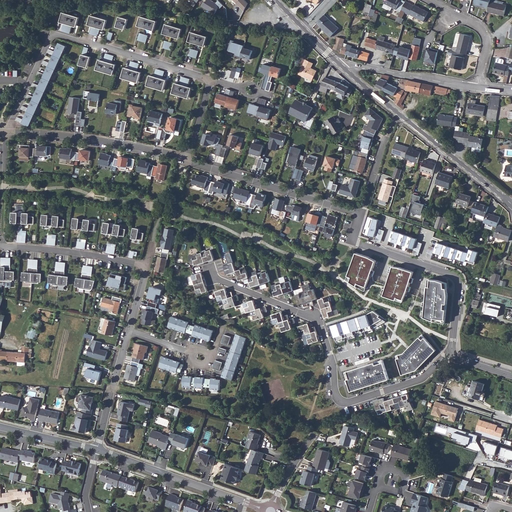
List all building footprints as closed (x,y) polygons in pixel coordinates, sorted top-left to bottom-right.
[(218,0),(216,3),(210,0),(207,0),(206,3),(204,2),(201,6),(215,13),(219,7),(220,8),(223,5),(218,0)] [(233,0),(234,0),(237,3),(244,11),(248,3),(245,0),(233,0)] [(386,0),(385,4),(396,10),(401,0),(386,0)] [(406,2),(402,0),(401,0),(396,10),(401,12),(406,2)] [(484,7),(488,8),(490,0),(474,0),(474,3),(484,6),(484,7)] [(490,0),(488,8),(488,11),(503,14),(506,4),(493,1),(493,0),(490,0)] [(410,3),(406,1),(406,2),(401,12),(399,16),(403,18),(406,12),(410,3)] [(410,3),(406,12),(410,15),(410,14),(424,21),(429,12),(422,8),(422,9),(419,8),(419,7),(415,5),(414,5),(410,3)] [(76,27),(77,26),(79,17),(63,12),(61,21),(60,22),(76,27)] [(104,30),(105,28),(107,20),(91,15),(88,23),(88,25),(104,30)] [(324,15),(317,23),(324,30),(324,31),(330,37),(338,28),(324,15)] [(128,19),(119,16),(116,27),(125,30),(128,19)] [(140,16),(138,25),(154,29),(157,21),(140,16)] [(72,26),(64,24),(61,31),(70,34),(72,26)] [(166,24),(163,32),(180,37),(182,29),(166,24)] [(100,29),(92,26),(89,34),(98,36),(100,29)] [(207,37),(191,32),(189,40),(205,45),(207,37)] [(148,35),(140,33),(137,40),(146,43),(148,35)] [(455,37),(452,50),(465,53),(466,54),(471,36),(461,33),(460,38),(455,37)] [(337,36),(333,49),(341,51),(343,46),(345,39),(337,36)] [(367,37),(365,44),(394,53),(396,45),(384,41),(385,37),(380,36),(378,43),(377,43),(378,40),(367,37)] [(411,50),(409,58),(417,60),(422,39),(415,37),(411,50)] [(235,41),(231,40),(227,51),(235,53),(235,55),(250,59),(252,51),(243,48),(245,44),(239,42),(238,44),(235,43),(235,41)] [(173,43),(165,41),(163,48),(171,50),(173,43)] [(16,120),(29,126),(37,110),(66,46),(59,43),(55,52),(49,49),(47,52),(53,55),(50,63),(43,60),(42,64),(48,66),(44,74),(38,71),(37,75),(43,78),(39,86),(33,83),(31,86),(38,89),(34,97),(28,94),(26,97),(32,100),(29,108),(22,105),(21,109),(27,112),(23,119),(17,117),(16,120)] [(347,47),(346,54),(368,60),(370,53),(358,49),(348,46),(347,47)] [(409,58),(411,50),(401,47),(398,55),(409,58)] [(435,63),(438,49),(431,47),(430,49),(425,48),(422,56),(426,57),(425,60),(429,61),(429,62),(435,63)] [(199,51),(190,48),(188,56),(196,58),(199,51)] [(452,50),(449,49),(448,53),(452,54),(449,66),(460,68),(462,60),(464,61),(465,57),(464,57),(465,53),(452,50)] [(114,56),(106,53),(103,61),(112,63),(114,56)] [(87,68),(88,66),(91,57),(82,54),(79,63),(79,65),(87,68)] [(505,74),(509,74),(510,69),(511,66),(507,65),(508,65),(503,63),(504,60),(504,59),(499,58),(497,58),(494,72),(505,75),(505,74)] [(116,65),(99,59),(97,68),(96,70),(113,75),(116,65)] [(305,59),(298,73),(311,80),(316,72),(310,68),(312,63),(305,59)] [(139,63),(131,61),(129,68),(137,71),(139,63)] [(272,66),(264,64),(263,67),(260,67),(259,71),(266,74),(262,89),(266,90),(270,75),(272,66)] [(281,69),(272,66),(270,75),(278,77),(281,69)] [(141,72),(125,67),(122,76),(138,81),(141,72)] [(165,71),(156,69),(154,76),(162,79),(165,71)] [(151,75),(148,85),(164,89),(167,80),(151,75)] [(382,75),(376,87),(384,90),(387,83),(390,76),(382,75)] [(190,79),(182,76),(179,84),(188,86),(190,79)] [(325,77),(319,90),(326,93),(328,88),(331,89),(332,88),(336,91),(339,83),(334,81),(325,77)] [(400,84),(398,83),(397,86),(398,87),(405,90),(406,91),(407,91),(408,90),(413,91),(415,82),(400,79),(399,80),(401,81),(400,84)] [(339,83),(336,91),(346,96),(346,95),(349,97),(352,91),(349,89),(350,87),(340,82),(339,83)] [(415,82),(413,91),(424,94),(426,85),(415,82)] [(175,83),(173,92),(189,97),(192,88),(175,83)] [(387,83),(384,90),(398,97),(394,102),(403,109),(404,106),(401,104),(404,100),(400,99),(404,91),(387,83)] [(426,85),(424,94),(431,96),(432,91),(436,91),(436,93),(442,94),(444,88),(426,85)] [(226,106),(231,90),(227,89),(225,95),(218,93),(215,102),(226,106)] [(235,91),(231,90),(226,106),(237,109),(240,100),(233,98),(235,91)] [(85,91),(84,98),(90,99),(89,106),(98,107),(100,94),(90,93),(90,92),(85,91)] [(491,95),(487,121),(496,122),(501,96),(491,95)] [(80,98),(71,97),(68,113),(76,114),(76,113),(78,113),(78,110),(80,98)] [(263,99),(259,97),(256,105),(251,103),(248,112),(258,115),(263,99)] [(267,100),(263,99),(258,115),(257,117),(268,120),(271,110),(264,108),(267,100)] [(470,99),(468,114),(484,116),(486,106),(476,104),(476,101),(470,99)] [(109,103),(107,112),(116,114),(117,110),(120,111),(122,101),(114,100),(114,104),(109,103)] [(303,105),(304,104),(296,100),(290,113),(306,121),(313,108),(306,105),(306,106),(303,105)] [(130,104),(127,116),(131,117),(131,115),(134,116),(136,118),(140,119),(143,107),(133,106),(133,105),(130,104)] [(365,130),(375,134),(377,130),(378,130),(383,119),(370,108),(364,115),(370,120),(367,125),(365,124),(363,129),(365,130)] [(78,110),(78,113),(76,124),(85,126),(86,119),(82,118),(83,111),(78,110)] [(163,114),(151,111),(148,121),(156,122),(156,123),(156,125),(160,126),(163,114)] [(452,126),(456,127),(457,118),(453,117),(439,114),(438,124),(452,126)] [(334,116),(325,122),(327,126),(329,125),(334,135),(344,129),(341,125),(339,123),(341,122),(339,118),(336,120),(334,116)] [(163,130),(161,139),(165,140),(166,133),(167,132),(171,133),(171,132),(174,133),(175,131),(179,132),(182,120),(170,118),(168,129),(163,128),(163,130)] [(375,134),(365,130),(363,135),(360,134),(359,139),(363,140),(361,147),(370,150),(372,142),(373,139),(375,134)] [(455,131),(453,141),(464,143),(468,144),(468,146),(468,147),(473,147),(471,155),(476,156),(476,152),(480,153),(480,149),(482,149),(483,139),(479,139),(479,137),(470,136),(470,134),(455,131)] [(286,136),(272,132),(270,138),(268,148),(276,150),(278,144),(278,143),(280,144),(279,144),(283,146),(286,136)] [(215,155),(219,156),(222,147),(223,145),(219,144),(220,138),(217,137),(217,135),(212,134),(212,136),(205,134),(202,143),(216,147),(216,145),(218,145),(217,148),(215,155)] [(239,137),(231,134),(230,137),(230,138),(230,139),(229,139),(228,145),(235,147),(235,148),(240,150),(242,143),(238,141),(239,137)] [(264,146),(254,143),(251,153),(261,156),(264,146)] [(392,153),(406,157),(409,147),(395,143),(392,153)] [(34,148),(30,148),(30,145),(18,144),(18,150),(21,150),(20,159),(29,159),(29,157),(34,157),(34,156),(34,148)] [(39,148),(34,148),(34,156),(38,156),(39,155),(47,156),(48,146),(43,146),(39,146),(39,148)] [(298,159),(302,160),(304,156),(300,154),(301,149),(293,147),(291,154),(289,153),(286,163),(290,164),(290,163),(293,164),(293,165),(294,165),(296,166),(298,159)] [(406,157),(405,158),(417,162),(420,152),(412,150),(413,148),(409,147),(406,157)] [(60,158),(75,160),(76,152),(72,151),(72,149),(67,148),(67,149),(64,148),(62,148),(60,158)] [(81,153),(76,152),(75,160),(80,161),(80,159),(89,161),(90,151),(81,150),(81,153)] [(368,154),(360,151),(353,171),(362,173),(364,169),(367,159),(367,158),(368,154)] [(113,166),(115,158),(111,157),(111,155),(107,155),(108,154),(102,153),(99,164),(113,167),(113,166)] [(318,157),(310,154),(309,158),(308,157),(305,166),(308,167),(309,169),(314,171),(318,157)] [(119,159),(115,158),(113,166),(118,167),(126,169),(127,167),(129,158),(120,156),(119,159)] [(325,170),(332,172),(333,168),(335,164),(339,166),(341,160),(327,156),(324,165),(326,166),(325,170)] [(152,176),(154,165),(150,164),(150,163),(146,162),(145,160),(140,159),(138,170),(142,171),(142,172),(147,174),(147,176),(151,177),(152,176)] [(427,161),(423,171),(433,174),(436,164),(427,161)] [(158,166),(154,165),(152,176),(155,176),(155,178),(164,181),(168,165),(160,164),(159,167),(158,166)] [(393,180),(398,182),(402,170),(396,168),(393,177),(394,177),(393,180)] [(439,173),(435,184),(448,188),(452,177),(444,174),(444,175),(439,173)] [(201,176),(195,174),(192,184),(197,185),(197,186),(204,189),(204,190),(209,192),(212,182),(207,180),(208,177),(203,176),(203,177),(201,176)] [(344,187),(342,186),(340,193),(355,198),(360,181),(352,178),(349,186),(345,185),(344,187)] [(394,182),(385,179),(379,199),(389,202),(390,197),(394,198),(397,187),(392,186),(394,182)] [(216,183),(212,182),(209,192),(208,193),(213,195),(214,191),(227,194),(230,184),(225,182),(225,184),(217,181),(216,183)] [(250,206),(253,194),(250,193),(250,191),(246,190),(244,190),(245,189),(237,187),(233,198),(246,202),(246,204),(250,206)] [(468,207),(473,209),(476,201),(471,200),(472,196),(461,192),(458,202),(468,206),(468,207)] [(258,196),(253,194),(250,206),(249,207),(254,209),(257,205),(263,207),(267,195),(259,193),(258,196)] [(421,197),(414,195),(411,202),(415,203),(412,212),(422,215),(426,204),(420,203),(421,202),(419,201),(421,197)] [(285,201),(276,198),(272,213),(285,217),(286,212),(282,211),(285,201)] [(473,209),(472,211),(478,213),(477,215),(477,217),(485,219),(486,216),(487,212),(489,206),(476,201),(473,209)] [(293,205),(293,206),(291,212),(294,213),(301,215),(303,208),(293,205)] [(403,206),(399,216),(406,218),(410,208),(403,206)] [(19,212),(13,212),(12,223),(34,224),(34,217),(29,216),(29,213),(23,213),(23,216),(18,216),(19,212)] [(320,227),(323,218),(320,217),(320,215),(314,213),(313,214),(311,213),(309,213),(307,221),(308,222),(307,223),(320,227)] [(490,213),(486,223),(498,227),(499,224),(501,217),(490,213)] [(42,225),(64,227),(65,220),(60,219),(60,216),(54,215),(54,219),(49,218),(49,215),(43,214),(42,225)] [(323,218),(320,227),(319,231),(333,235),(335,229),(333,228),(334,227),(335,227),(338,217),(329,214),(328,217),(324,216),(323,218)] [(382,220),(369,215),(363,232),(376,237),(382,220)] [(439,215),(435,227),(440,229),(442,222),(444,217),(439,215)] [(80,218),(74,218),(73,228),(94,231),(95,224),(90,223),(91,220),(85,219),(84,223),(80,222),(80,218)] [(105,222),(103,233),(124,237),(126,229),(121,228),(121,225),(116,224),(115,227),(110,227),(111,223),(105,222)] [(498,227),(495,236),(509,240),(511,231),(511,229),(503,226),(503,225),(499,224),(498,227)] [(134,228),(132,238),(143,240),(144,233),(139,232),(140,229),(134,228)] [(163,248),(162,252),(169,254),(174,230),(165,228),(162,242),(162,243),(161,248),(163,248)] [(385,230),(380,228),(376,240),(381,242),(385,230)] [(392,231),(389,241),(414,249),(417,239),(392,231)] [(417,242),(414,253),(419,255),(423,244),(417,242)] [(459,250),(437,242),(434,253),(456,260),(456,259),(466,262),(467,259),(475,262),(478,253),(470,250),(469,253),(459,250)] [(108,246),(106,253),(110,253),(114,254),(116,248),(108,246)] [(430,246),(426,257),(431,259),(435,247),(430,246)] [(169,254),(162,252),(161,257),(158,257),(155,271),(164,273),(167,259),(168,259),(169,254)] [(211,253),(206,255),(207,256),(210,265),(215,264),(215,265),(220,264),(216,253),(211,254),(211,253)] [(357,254),(348,280),(358,287),(365,291),(366,288),(376,261),(367,257),(357,254)] [(205,267),(206,269),(211,267),(210,265),(207,256),(202,257),(201,257),(193,259),(196,268),(200,266),(200,269),(205,267)] [(2,257),(1,266),(11,267),(11,257),(2,257)] [(29,259),(29,268),(38,269),(39,260),(29,259)] [(56,270),(65,272),(66,263),(57,261),(56,270)] [(84,265),(83,274),(92,275),(94,266),(84,265)] [(231,265),(227,267),(231,277),(235,276),(235,277),(240,276),(240,274),(236,265),(232,266),(231,265)] [(0,273),(0,281),(12,281),(12,280),(15,280),(16,271),(11,271),(11,267),(1,266),(1,273),(0,273)] [(394,267),(384,296),(402,303),(403,300),(413,273),(400,268),(394,267)] [(38,269),(29,268),(28,272),(23,272),(23,280),(26,281),(26,282),(39,283),(39,282),(42,282),(42,273),(38,273),(38,269)] [(65,285),(68,285),(69,276),(65,276),(65,272),(56,270),(55,275),(50,274),(49,283),(52,283),(52,285),(65,286),(65,285)] [(243,273),(240,274),(240,276),(243,283),(247,282),(248,285),(252,284),(251,279),(248,270),(243,272),(243,273)] [(114,286),(114,288),(125,291),(127,284),(125,284),(124,284),(125,282),(126,282),(127,277),(118,275),(111,273),(110,279),(109,284),(114,286)] [(255,277),(251,279),(252,284),(254,289),(258,288),(259,289),(263,287),(260,277),(259,276),(259,273),(254,275),(255,277)] [(491,283),(498,285),(500,280),(501,275),(494,273),(491,283)] [(92,275),(83,274),(82,278),(77,278),(76,286),(79,287),(79,288),(92,290),(92,289),(93,289),(96,280),(91,280),(92,275)] [(264,274),(259,276),(260,277),(263,287),(265,291),(269,289),(267,285),(271,284),(268,274),(264,275),(264,274)] [(197,284),(198,289),(209,285),(208,280),(206,281),(205,276),(199,278),(194,280),(195,285),(197,284)] [(471,295),(476,280),(469,278),(464,293),(471,295)] [(434,321),(446,324),(447,310),(448,305),(448,297),(447,284),(438,281),(428,280),(425,318),(434,321)] [(284,284),(280,285),(281,287),(284,297),(285,299),(289,298),(288,294),(292,292),(291,291),(289,284),(285,285),(284,284)] [(307,284),(301,286),(301,288),(308,306),(312,305),(310,300),(315,298),(314,294),(312,289),(309,289),(307,284)] [(209,285),(198,289),(200,294),(198,294),(200,299),(211,295),(209,290),(211,290),(209,285)] [(481,287),(478,286),(473,299),(480,301),(482,295),(479,294),(481,287)] [(149,302),(148,306),(152,307),(156,308),(158,304),(155,303),(158,294),(159,294),(161,289),(153,287),(152,291),(150,291),(147,301),(149,302)] [(276,287),(272,288),(276,298),(280,297),(280,298),(284,297),(281,287),(277,288),(276,287)] [(227,288),(217,292),(218,295),(216,296),(218,301),(222,299),(229,297),(234,295),(232,290),(228,292),(227,288)] [(301,288),(291,291),(292,292),(296,305),(301,303),(302,308),(308,306),(301,288)] [(234,295),(229,297),(230,302),(226,304),(227,308),(237,306),(234,295)] [(319,304),(318,304),(320,309),(330,305),(328,301),(330,300),(328,295),(317,299),(319,304)] [(122,299),(113,296),(112,300),(104,297),(101,306),(110,308),(109,312),(117,314),(121,302),(121,303),(122,299)] [(480,301),(473,299),(471,307),(477,309),(478,306),(480,301)] [(255,303),(246,306),(247,310),(246,310),(248,315),(252,314),(260,311),(258,306),(257,306),(255,303)] [(501,306),(489,303),(486,313),(499,316),(501,306)] [(330,305),(320,309),(321,313),(322,313),(324,318),(337,313),(336,309),(331,310),(330,305)] [(151,311),(145,309),(143,310),(142,315),(143,315),(142,318),(143,318),(142,323),(150,325),(154,312),(158,313),(159,309),(156,308),(152,307),(151,311)] [(260,311),(252,314),(253,318),(254,318),(256,322),(265,318),(264,314),(269,312),(267,308),(260,311)] [(367,315),(332,326),(337,344),(344,342),(343,339),(348,337),(349,340),(356,338),(354,332),(364,329),(365,332),(373,329),(383,324),(386,322),(379,317),(380,315),(374,311),(367,315)] [(280,313),(270,317),(272,320),(270,321),(272,325),(276,324),(288,320),(286,315),(281,317),(280,313)] [(178,330),(181,320),(172,316),(168,327),(178,330)] [(288,320),(276,324),(278,328),(279,328),(281,332),(290,329),(289,325),(294,323),(292,318),(288,320)] [(116,321),(106,319),(102,333),(112,336),(116,321)] [(189,333),(192,325),(188,324),(189,322),(181,320),(178,330),(186,333),(186,332),(189,333)] [(307,323),(297,327),(298,331),(297,332),(299,336),(300,336),(304,335),(315,331),(314,328),(315,328),(314,327),(313,326),(308,328),(307,323)] [(200,338),(204,327),(196,324),(195,326),(192,325),(189,333),(193,334),(193,335),(200,338)] [(27,336),(34,338),(38,330),(31,327),(27,336)] [(213,330),(204,327),(200,338),(210,341),(213,330)] [(315,331),(304,335),(300,336),(303,345),(319,340),(318,335),(316,336),(315,331)] [(234,342),(244,346),(247,337),(237,333),(234,342)] [(397,359),(402,375),(417,371),(437,350),(423,335),(420,338),(409,349),(405,353),(399,355),(396,356),(397,359)] [(100,347),(101,346),(102,342),(93,340),(91,347),(89,346),(87,355),(105,360),(108,351),(100,349),(99,349),(100,347)] [(231,351),(241,354),(244,346),(234,342),(231,351)] [(134,354),(132,361),(139,363),(140,359),(143,360),(145,352),(146,353),(148,347),(135,343),(133,349),(135,349),(133,354),(134,354)] [(0,360),(25,362),(26,357),(31,357),(31,354),(28,354),(29,346),(23,345),(22,353),(2,350),(2,349),(0,348),(0,360)] [(228,359),(238,363),(241,354),(231,351),(228,359)] [(160,367),(169,370),(173,359),(163,356),(160,367)] [(181,372),(183,364),(180,363),(180,362),(173,359),(169,370),(177,373),(177,371),(181,372)] [(225,368),(235,371),(238,363),(228,359),(225,368)] [(139,363),(132,361),(131,365),(128,364),(126,370),(127,371),(126,373),(124,378),(135,381),(140,363),(139,363)] [(390,380),(384,361),(345,373),(351,392),(390,380)] [(96,365),(86,362),(85,366),(88,367),(86,376),(100,380),(102,372),(95,370),(96,365)] [(235,371),(225,368),(222,376),(232,380),(235,371)] [(195,386),(196,378),(192,377),(192,376),(184,376),(183,387),(191,387),(191,385),(195,386)] [(207,387),(208,379),(204,378),(204,377),(196,377),(196,378),(195,386),(195,388),(203,388),(203,386),(207,387)] [(211,387),(211,389),(219,390),(220,380),(216,379),(216,378),(212,378),(211,379),(208,379),(207,387),(211,387)] [(474,380),(469,396),(480,399),(485,384),(474,380)] [(406,388),(402,389),(403,394),(406,403),(408,409),(412,408),(414,406),(412,401),(411,402),(410,399),(413,399),(412,396),(410,397),(406,388)] [(397,391),(392,392),(397,408),(402,406),(402,405),(406,403),(403,394),(399,395),(397,391)] [(389,399),(384,400),(387,410),(392,408),(393,410),(397,408),(392,392),(387,394),(389,399)] [(82,412),(91,414),(93,409),(91,409),(93,402),(94,396),(83,394),(82,395),(79,394),(78,395),(77,399),(78,401),(81,402),(80,407),(83,407),(82,412)] [(18,410),(21,399),(3,395),(0,405),(0,406),(4,408),(4,406),(18,410)] [(21,415),(25,416),(28,417),(31,417),(30,419),(35,420),(39,399),(30,397),(28,407),(24,406),(23,407),(21,415)] [(378,397),(374,399),(378,414),(383,412),(383,411),(387,410),(384,400),(383,397),(378,398),(378,397)] [(120,414),(118,419),(127,421),(130,410),(133,411),(135,404),(120,401),(119,406),(120,406),(120,407),(120,409),(119,409),(118,414),(120,414)] [(459,408),(438,402),(434,414),(442,417),(444,413),(453,416),(451,420),(457,422),(460,411),(458,411),(459,408)] [(43,421),(43,420),(43,419),(45,420),(46,420),(57,423),(60,412),(41,408),(39,420),(43,421)] [(78,411),(75,424),(77,424),(76,430),(86,432),(87,427),(87,426),(87,423),(88,423),(89,419),(90,420),(91,414),(82,412),(78,411)] [(498,425),(480,419),(478,427),(486,430),(486,432),(502,437),(505,429),(498,427),(498,425)] [(128,425),(118,423),(117,427),(118,427),(116,434),(115,434),(114,440),(126,442),(129,429),(127,429),(128,425)] [(355,428),(345,425),(339,443),(349,446),(352,438),(356,440),(358,432),(354,431),(355,428)] [(476,442),(477,442),(477,440),(478,435),(470,433),(469,436),(466,435),(467,432),(449,426),(448,431),(455,433),(454,436),(460,437),(459,439),(463,441),(463,443),(468,444),(469,441),(467,441),(468,439),(476,442)] [(168,441),(170,436),(162,433),(153,429),(148,441),(156,444),(157,444),(158,444),(158,445),(158,446),(161,447),(161,448),(166,449),(168,441)] [(252,449),(257,451),(259,447),(257,446),(261,435),(250,431),(247,438),(249,439),(246,447),(252,449)] [(172,432),(170,436),(168,441),(173,443),(177,445),(177,444),(180,445),(180,446),(185,448),(189,438),(177,433),(177,434),(172,432)] [(379,441),(373,440),(370,450),(376,452),(376,451),(379,452),(383,453),(384,452),(388,453),(390,444),(379,441)] [(498,445),(484,441),(483,445),(487,452),(495,455),(498,445)] [(412,450),(394,444),(391,456),(395,457),(395,456),(409,460),(412,450)] [(507,449),(501,447),(499,456),(508,458),(508,457),(511,458),(511,450),(507,449)] [(9,450),(10,449),(3,448),(1,458),(18,462),(18,459),(20,451),(16,450),(16,451),(12,450),(11,451),(9,450)] [(257,451),(252,449),(245,470),(256,474),(259,466),(258,466),(261,459),(262,459),(264,453),(257,451)] [(324,470),(330,452),(318,449),(316,457),(317,458),(317,459),(315,460),(313,467),(319,469),(324,470)] [(20,451),(18,459),(33,463),(36,453),(32,452),(30,452),(30,451),(25,450),(21,450),(20,451)] [(208,464),(213,466),(215,460),(216,457),(207,454),(200,451),(199,451),(196,461),(200,462),(201,462),(203,463),(204,463),(208,465),(208,464)] [(363,467),(370,469),(371,465),(370,464),(371,461),(372,457),(362,454),(360,462),(364,463),(363,467)] [(45,459),(42,458),(39,469),(50,472),(49,473),(54,474),(56,463),(52,462),(46,460),(45,459)] [(68,462),(64,461),(62,470),(66,471),(66,473),(78,476),(81,463),(76,462),(73,461),(73,462),(69,461),(68,462)] [(240,469),(226,464),(224,469),(225,470),(223,473),(221,479),(234,484),(236,479),(238,474),(240,469)] [(313,467),(308,465),(306,470),(305,470),(301,483),(311,486),(315,473),(317,474),(319,469),(313,467)] [(369,472),(370,469),(363,467),(362,470),(358,469),(356,477),(366,480),(367,475),(368,472),(369,472)] [(121,477),(121,476),(114,474),(114,473),(112,472),(112,473),(104,470),(100,480),(114,485),(113,486),(117,487),(118,485),(121,477)] [(13,482),(15,474),(7,473),(6,480),(13,482)] [(453,476),(445,473),(443,479),(442,478),(440,483),(439,482),(438,485),(439,486),(438,488),(437,493),(448,497),(453,482),(452,481),(453,476)] [(126,478),(121,477),(118,485),(123,487),(123,488),(136,492),(139,482),(134,481),(131,481),(132,480),(126,478)] [(351,488),(363,491),(364,488),(363,487),(363,486),(364,483),(354,480),(351,488)] [(483,482),(476,481),(472,480),(466,493),(481,497),(486,499),(489,487),(482,485),(483,482)] [(497,486),(495,495),(496,496),(499,497),(507,498),(510,489),(497,485),(497,486)] [(154,488),(154,489),(151,488),(150,488),(147,487),(144,495),(147,496),(147,497),(156,500),(155,500),(159,502),(163,491),(154,488)] [(362,495),(363,491),(351,488),(349,495),(359,498),(360,496),(361,494),(362,495)] [(317,493),(308,490),(306,497),(304,496),(304,498),(303,499),(300,506),(312,510),(317,493)] [(12,503),(22,501),(24,501),(24,505),(25,507),(33,506),(32,495),(27,496),(27,493),(19,494),(15,495),(14,492),(10,492),(10,494),(6,495),(7,504),(12,504),(12,503)] [(67,497),(69,498),(70,493),(62,492),(61,496),(51,494),(49,503),(58,504),(59,509),(63,508),(63,511),(64,511),(70,511),(69,503),(67,502),(67,497)] [(429,497),(415,493),(412,502),(414,503),(415,505),(414,507),(413,508),(411,511),(427,511),(428,509),(427,507),(426,507),(429,497)] [(179,499),(176,498),(177,497),(177,496),(170,494),(166,506),(180,511),(184,500),(179,498),(179,499)] [(343,506),(356,510),(357,506),(356,506),(356,504),(357,502),(345,498),(343,506)] [(202,507),(196,504),(193,503),(193,502),(189,500),(184,511),(204,511),(205,509),(202,507)]
